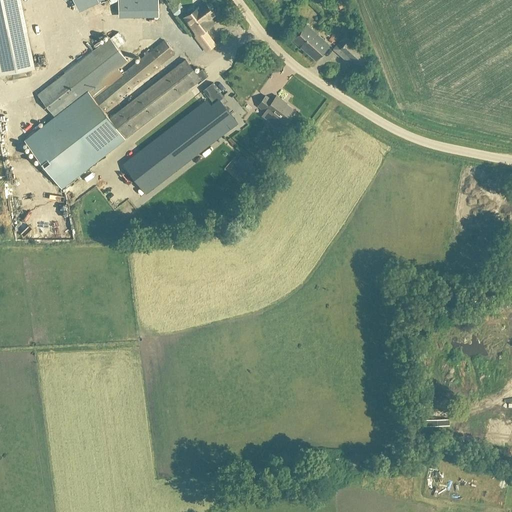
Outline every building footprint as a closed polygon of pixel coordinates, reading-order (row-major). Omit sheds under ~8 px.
[(100,2),(102,0),(73,0),(82,16),(102,6),(100,2)] [(138,41),(160,40),(159,0),(118,0),(120,49),(139,48),(138,41)] [(196,37),(207,52),(216,45),(205,31),(215,23),(212,19),(216,15),(213,11),(214,8),(213,6),(212,4),(210,4),(207,4),(206,3),(185,18),(198,36),(196,37)] [(173,10),(178,16),(185,10),(180,4),(173,10)] [(317,62),(331,46),(307,25),(293,41),(317,62)] [(54,117),(79,98),(88,91),(127,61),(110,38),(37,94),(54,117)] [(94,98),(104,112),(175,54),(165,41),(94,98)] [(349,41),(338,53),(349,62),(352,59),(361,67),(371,56),(365,51),(363,54),(349,41)] [(125,138),(197,82),(199,84),(208,76),(202,69),(197,74),(186,60),(110,119),(125,138)] [(363,76),(336,60),(331,68),(357,85),(363,76)] [(123,163),(128,171),(142,188),(147,194),(232,129),(231,129),(238,123),(220,101),(224,97),(213,83),(204,90),(215,104),(205,111),(200,104),(123,163)] [(79,98),(25,141),(62,189),(126,139),(125,138),(110,119),(88,91),(79,98)] [(286,123),(295,111),(283,102),(284,101),(278,96),(273,102),(266,96),(259,107),(267,112),(268,110),(286,123)] [(474,355),(475,363),(490,362),(489,353),(474,355)] [(511,427),(498,421),(488,444),(511,453),(511,427)]
